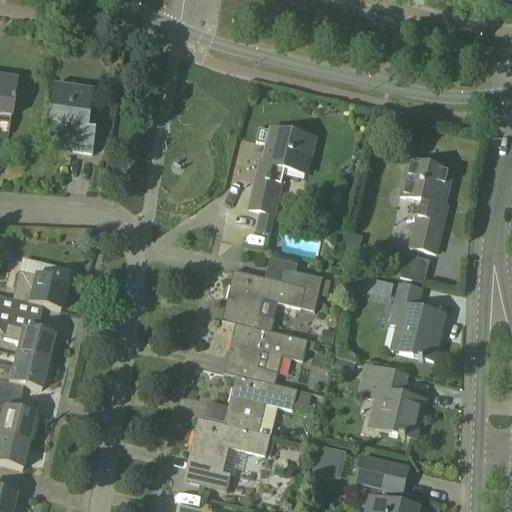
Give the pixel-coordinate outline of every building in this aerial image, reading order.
[(0,113),(11,115),(16,80),(0,78),(0,113)] [(55,87),(50,122),(75,125),(71,154),(93,157),(98,124),(91,123),(95,93),(55,87)] [(260,165),(249,213),(273,219),(285,172),(306,177),(315,143),(271,132),(271,134),(259,132),(256,146),(267,148),(263,166),(260,165)] [(409,165),(401,199),(422,204),(411,251),(436,257),(447,209),(444,209),(452,175),(409,165)] [(235,330),(307,347),(308,344),(271,336),(274,323),(261,320),(265,304),(315,316),(323,282),(292,275),(289,287),(234,274),(222,324),(236,327),(235,330)] [(19,275),(13,303),(60,314),(67,286),(19,275)] [(382,300),(386,286),(371,282),(368,296),(382,300)] [(400,288),(395,310),(402,311),(391,355),(434,366),(446,318),(418,312),(422,293),(400,288)] [(15,359),(47,367),(54,339),(6,328),(3,342),(18,345),(15,359)] [(235,381),(297,396),(298,394),(275,388),(282,360),(303,365),(307,347),(235,330),(224,377),(236,380),(235,381)] [(15,359),(12,372),(0,369),(0,383),(41,393),(47,367),(15,359)] [(408,378),(366,369),(358,400),(376,404),(369,433),(417,444),(426,404),(403,398),(408,378)] [(198,424),(270,441),(277,411),(293,414),(297,396),(235,381),(224,428),(199,422),(198,424)] [(0,439),(28,446),(35,418),(0,410),(0,439)] [(198,424),(184,485),(227,495),(231,478),(223,476),(229,451),(266,460),(270,441),(198,424)] [(0,439),(0,467),(22,473),(28,446),(0,439)] [(345,457),(319,450),(313,476),(339,482),(345,457)] [(395,506),(397,497),(403,498),(409,472),(361,460),(355,487),(373,491),(371,500),(395,506)] [(0,511),(12,511),(16,497),(0,493),(0,511)] [(395,506),(371,500),(369,499),(366,511),(414,511),(415,510),(395,506)]
